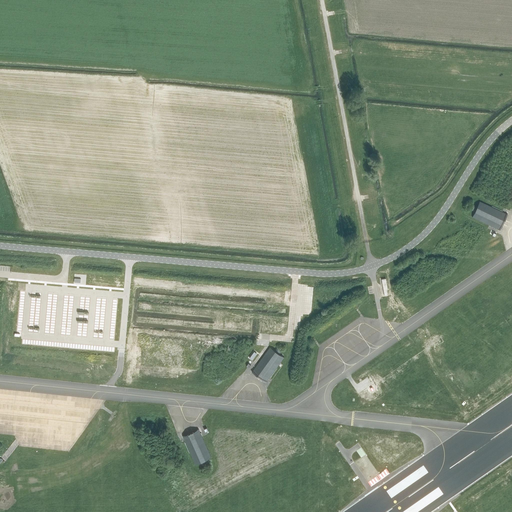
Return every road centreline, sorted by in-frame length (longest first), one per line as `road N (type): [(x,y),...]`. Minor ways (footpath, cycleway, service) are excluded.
road 1 (unclassified): [(511,120),(415,242),(359,270),(319,274),(0,246)]
road 2 (track): [(364,233),(355,235),(349,262),(324,266),(0,238)]
